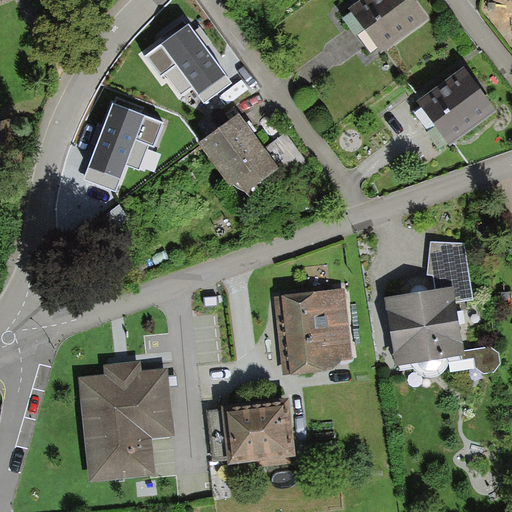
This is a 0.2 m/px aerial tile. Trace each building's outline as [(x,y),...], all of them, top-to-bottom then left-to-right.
[(407,0),(358,0),(347,8),(372,46),(418,16),(407,0)] [(461,73),(416,103),(441,141),(486,111),(461,73)] [(198,85),(159,115),(187,152),(198,145),(236,196),(272,169),(230,114),(223,119),(198,85)] [(343,288),(279,294),(286,367),(350,361),(343,288)] [(449,293),(380,301),(389,369),(457,361),(449,293)] [(160,367),(72,379),(86,479),(174,467),(160,367)] [(280,397),(216,406),(224,467),(288,459),(280,397)]
